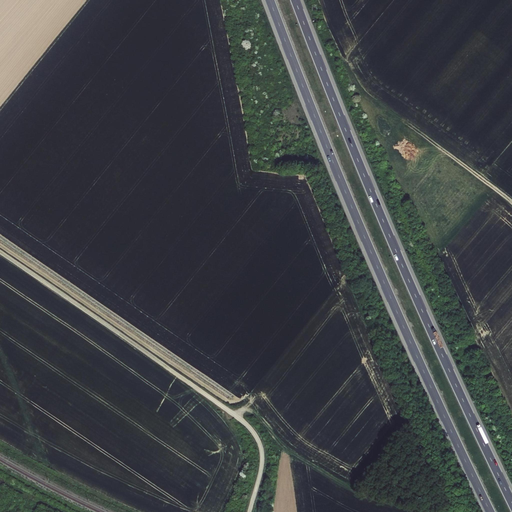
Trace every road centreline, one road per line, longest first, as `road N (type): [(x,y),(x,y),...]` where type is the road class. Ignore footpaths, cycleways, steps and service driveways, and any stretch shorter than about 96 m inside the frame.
road 1 (motorway): [(269,0),(387,291),(489,511)]
road 2 (motorway): [(511,503),(421,310),(295,0)]
road 3 (track): [(0,251),(254,431),(262,467),(249,511)]
road 4 (track): [(511,205),(400,122)]
